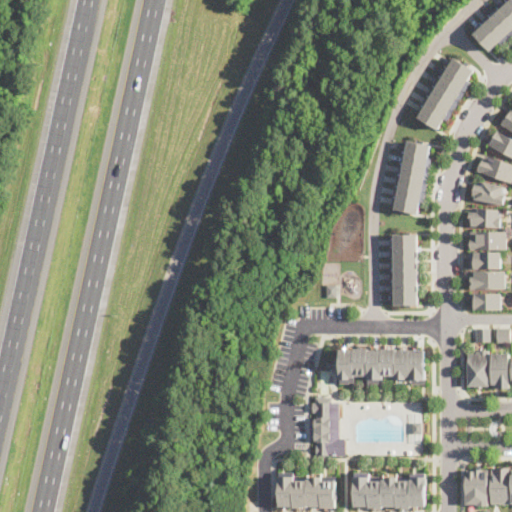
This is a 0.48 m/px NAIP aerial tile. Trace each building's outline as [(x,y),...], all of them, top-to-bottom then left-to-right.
[(511,39),(506,45),(503,42),(493,50),(478,33),(511,0),(511,39)] [(451,120),(448,118),(441,129),(422,117),(458,57),(478,69),(471,80),(475,82),(451,120)] [(511,113),(511,129),(503,123),(507,115),(509,117),(511,113)] [(499,130),(511,136),(511,155),(490,144),(495,135),(496,135),(499,130)] [(426,202),(422,201),(420,213),(397,209),(411,140),(434,145),(431,157),(435,158),(426,202)] [(511,162),(511,181),(479,170),(483,160),(485,161),(487,154),(511,162)] [(507,185),(505,191),(508,192),(505,204),(476,198),(477,195),(475,194),(477,184),(484,185),(485,181),(507,185)] [(501,209),(500,217),(503,217),(502,227),(473,225),(473,222),(471,222),(471,211),(479,211),(480,207),(501,209)] [(508,249),(471,249),(471,238),(472,238),(472,231),(508,231),(508,249)] [(422,251),(420,251),(420,258),(423,258),(423,262),(420,262),(420,269),(423,269),(423,285),(420,285),(420,304),(396,304),(397,234),(420,234),(420,246),(422,246),(422,251)] [(502,268),(471,267),(471,250),(502,251),(502,268)] [(507,270),(506,289),(471,288),(471,276),(475,276),(475,270),(507,270)] [(338,284),(338,297),(328,296),(328,284),(338,284)] [(502,309),(470,309),(470,292),(502,292),(502,309)] [(510,342),(496,341),(496,327),(510,327),(510,342)] [(476,341),(476,328),(490,328),(491,341),(476,341)] [(397,347),(397,349),(425,349),(425,383),(410,383),(410,376),(407,376),(407,378),(397,378),(397,379),(384,379),(384,383),(369,383),(369,379),(368,379),(356,379),(356,382),(351,382),(351,383),(342,383),(342,379),(341,379),(341,349),(356,349),(356,348),(369,348),(369,349),(383,349),(383,347),(397,347)] [(488,378),(488,386),(482,386),(482,388),(477,388),(477,386),(466,386),(466,357),(468,357),(468,353),(476,353),(476,351),(478,351),(478,349),(488,349),(489,378),(488,378)] [(491,389),(491,352),(500,352),(509,352),(509,388),(491,389)] [(333,396),(333,401),(340,401),(340,437),(346,437),(346,455),(317,455),(317,453),(316,453),(316,445),(318,445),(318,441),(315,441),(315,440),(311,440),(311,433),(310,433),(310,424),(311,424),(311,418),(317,418),(317,411),(313,411),(313,402),(317,402),(317,396),(333,396)] [(421,433),(412,433),(412,422),(421,422),(421,433)] [(491,504),(490,468),(494,468),(494,467),(508,466),(508,503),(491,504)] [(488,469),(488,505),(476,505),(476,503),(465,503),(466,469),(473,469),(488,469)] [(376,479),(376,478),(383,478),(383,473),(398,473),(398,479),(411,479),(411,478),(414,478),(414,476),(415,476),(415,472),(426,472),(426,506),(411,506),(411,508),(403,508),(403,507),(397,507),(397,506),(383,506),(383,509),(375,508),(375,507),(369,507),(369,506),(354,506),(355,476),(355,471),(370,472),(370,479),(376,479)] [(295,480),(308,479),(307,478),(309,478),(309,473),(322,473),(323,480),(336,479),(336,490),(337,490),(338,498),(336,498),(337,507),(322,507),(322,505),(308,505),(308,507),(294,507),(294,505),(280,505),(279,476),(280,476),(280,472),(295,472),(295,480)]
